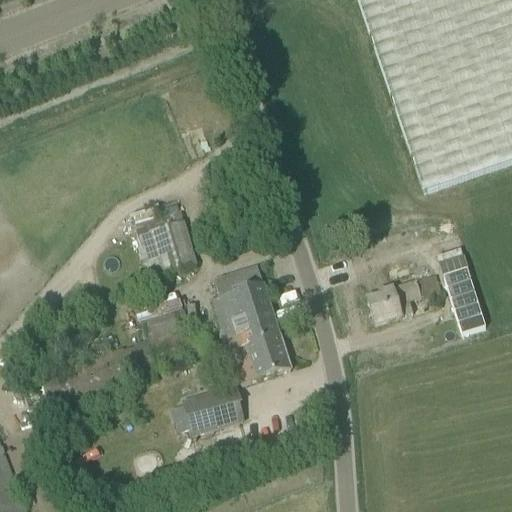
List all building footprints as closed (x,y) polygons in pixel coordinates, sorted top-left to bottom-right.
[(511,0),(354,0),(422,197),(511,166),(511,0)] [(141,251),(137,252),(146,283),(193,270),(195,270),(180,216),(134,229),(141,251)] [(228,356),(230,356),(235,371),(241,390),(290,374),(256,269),(214,283),(220,301),(211,304),(218,323),(228,356)] [(429,280),(415,284),(420,303),(434,299),(429,280)] [(408,306),(420,303),(415,284),(397,290),(377,295),(378,299),(366,303),(374,330),(412,319),(408,306)] [(20,387),(30,416),(156,375),(156,374),(211,356),(202,329),(189,333),(182,314),(141,327),(147,347),(144,348),(143,347),(20,387)] [(240,408),(235,391),(181,406),(191,440),(241,426),(237,409),(240,408)] [(0,511),(23,511),(0,453),(0,511)]
